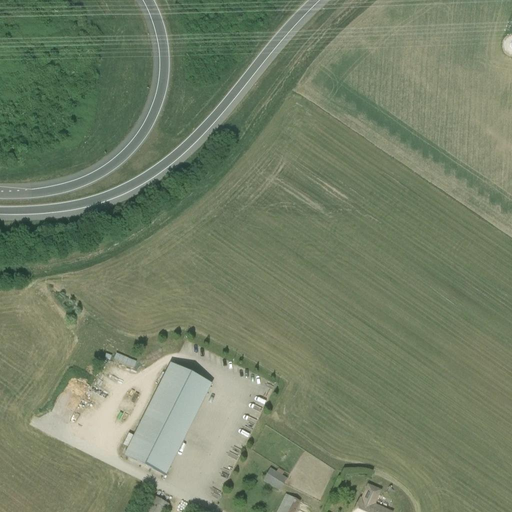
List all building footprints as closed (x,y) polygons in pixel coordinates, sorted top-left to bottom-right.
[(133,366),(135,362),(116,354),(114,358),(133,366)] [(124,454),(159,473),(207,384),(171,365),(124,454)] [(270,469),(262,481),(279,491),(286,479),(270,469)] [(379,491),(368,486),(361,501),(360,500),(354,511),(386,511),(373,506),(379,491)] [(295,511),(300,502),(285,494),(276,511),(295,511)] [(165,511),(169,505),(152,496),(142,511),(165,511)]
